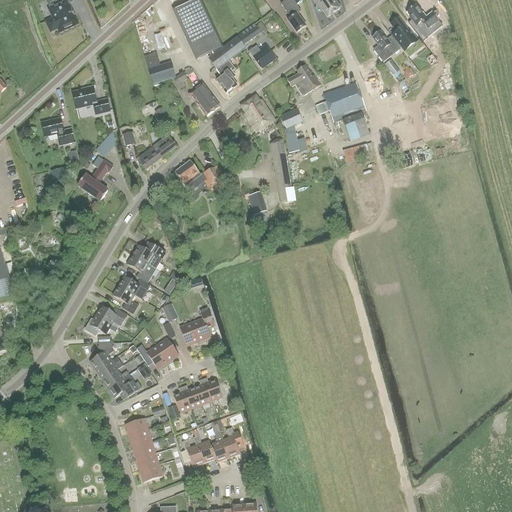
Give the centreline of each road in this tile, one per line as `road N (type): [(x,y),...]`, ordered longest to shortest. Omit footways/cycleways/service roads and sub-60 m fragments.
road 1 (tertiary): [(49,345),(141,198),(172,163),(243,95),(351,20)]
road 2 (tertiary): [(147,0),(0,135)]
road 3 (unknown): [(159,0),(229,109)]
road 4 (residential): [(107,418),(220,360)]
